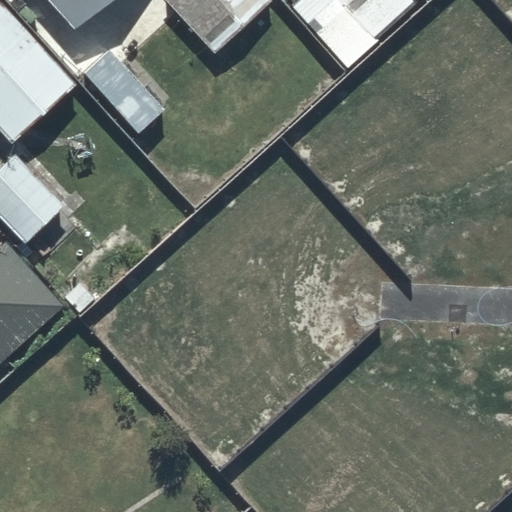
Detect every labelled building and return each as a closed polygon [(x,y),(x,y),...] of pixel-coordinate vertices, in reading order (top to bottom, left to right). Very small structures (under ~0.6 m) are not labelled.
[(37,0),(73,39),(115,0),(37,0)] [(268,0),(162,0),(160,3),(211,58),(271,3),(268,0)] [(0,6),(0,141),(11,153),(78,93),(0,6)] [(107,48),(78,73),(138,141),(166,116),(107,48)] [(16,160),(0,174),(0,225),(24,251),(65,214),(16,160)] [(0,365),(66,309),(8,242),(0,248),(0,365)]
